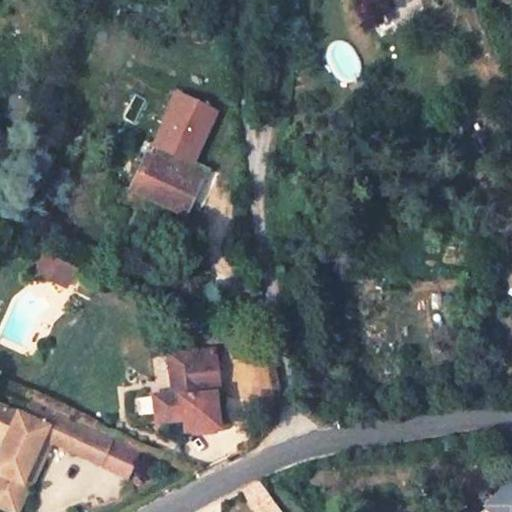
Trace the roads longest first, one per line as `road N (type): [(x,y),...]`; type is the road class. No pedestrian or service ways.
road 1 (track): [(236,0),(255,155),(267,126),(273,0)]
road 2 (residential): [(255,155),(294,447)]
road 3 (residential): [(511,423),(358,429),(294,447)]
road 4 (residential): [(294,447),(168,511)]
